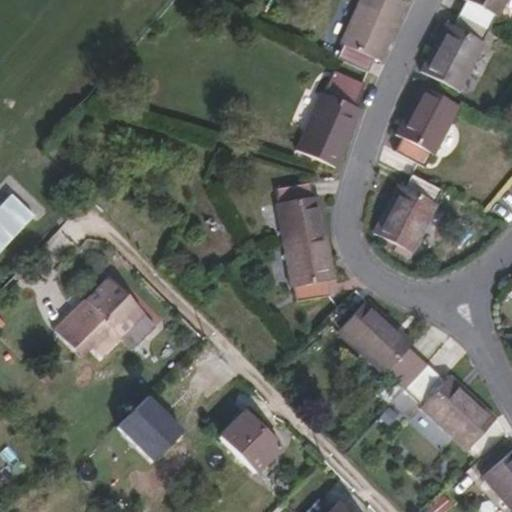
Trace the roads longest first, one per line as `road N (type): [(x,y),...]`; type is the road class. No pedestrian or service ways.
road 1 (track): [(381,511),(74,206)]
road 2 (residential): [(430,0),(347,214),(348,248),(360,269),(432,299)]
